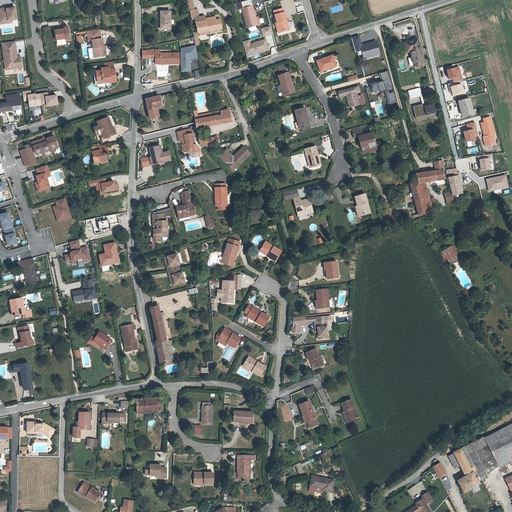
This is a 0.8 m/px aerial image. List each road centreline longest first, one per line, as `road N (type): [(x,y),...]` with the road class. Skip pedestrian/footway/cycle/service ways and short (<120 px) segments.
road 1 (residential): [(150,386),(151,355),(126,241),(131,196)]
road 2 (residential): [(268,401),(289,251)]
road 3 (residential): [(457,156),(423,9)]
road 4 (track): [(461,511),(442,455),(511,414)]
road 5 (residential): [(298,52),(330,105),(343,162),(338,176)]
road 6 (residential): [(378,24),(413,154)]
road 7 (residential): [(73,115),(67,94),(39,68),(29,0)]
